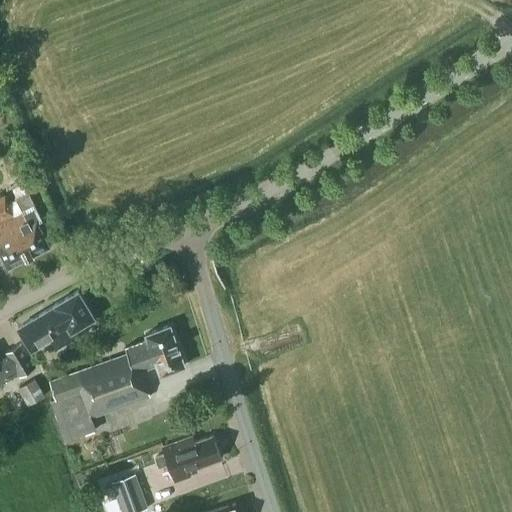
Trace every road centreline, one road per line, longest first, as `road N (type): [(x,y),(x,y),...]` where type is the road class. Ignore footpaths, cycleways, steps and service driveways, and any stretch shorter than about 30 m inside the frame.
road 1 (tertiary): [(185,225),(341,147),(511,42)]
road 2 (unclassified): [(274,511),(185,225)]
road 3 (tertiary): [(0,310),(185,225)]
